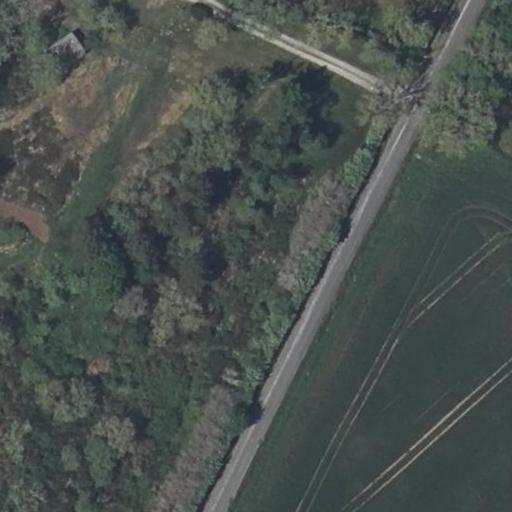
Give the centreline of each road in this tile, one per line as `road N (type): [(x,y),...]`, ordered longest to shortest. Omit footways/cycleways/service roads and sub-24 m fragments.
road 1 (unclassified): [(410,101),(219,511)]
road 2 (residential): [(410,101),(202,0)]
road 3 (unclassified): [(480,0),(410,101)]
